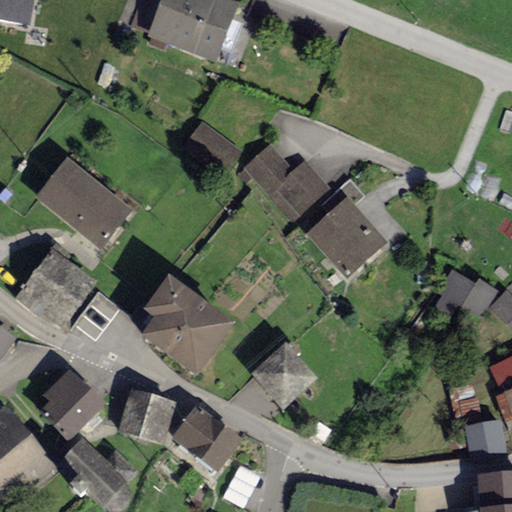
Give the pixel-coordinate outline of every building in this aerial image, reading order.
[(0,0),(0,26),(32,32),(36,0),(0,0)] [(196,0),(162,0),(147,40),(212,66),(232,14),(196,0)] [(206,130),(189,151),(225,180),(242,159),(206,130)] [(271,145),(244,170),(268,195),(295,171),(271,145)] [(305,162),(295,171),(268,195),(306,236),(329,216),(321,206),(334,195),(305,162)] [(129,219),(64,169),(36,205),(101,255),(129,219)] [(329,216),(306,236),(345,281),(388,243),(354,205),(365,197),(351,181),(334,195),(321,206),(329,216)] [(44,264),(21,297),(65,328),(88,294),(44,264)] [(455,309),(479,323),(497,293),(477,282),(475,286),(450,272),(437,296),(441,298),(431,316),(446,325),(455,309)] [(198,383),(230,336),(170,294),(150,323),(161,330),(148,348),(198,383)] [(511,300),(505,294),(489,312),(511,332),(511,300)] [(0,332),(0,362),(14,343),(0,332)] [(285,350),(251,381),(281,415),(315,384),(285,350)] [(511,363),(493,371),(501,391),(511,387),(511,363)] [(98,413),(69,383),(35,416),(63,446),(98,413)] [(175,408),(131,395),(119,436),(163,449),(175,408)] [(511,397),(500,401),(508,424),(511,422),(511,397)] [(7,405),(0,411),(0,459),(32,435),(7,405)] [(240,444),(195,412),(172,444),(216,476),(240,444)] [(500,426),(471,433),(477,458),(506,452),(500,426)] [(47,454),(32,435),(0,459),(0,491),(3,495),(25,478),(35,490),(58,472),(45,456),(47,454)] [(82,439),(65,458),(78,475),(69,483),(79,494),(84,490),(103,509),(105,507),(109,509),(114,511),(120,511),(124,509),(128,505),(131,500),(132,494),(130,486),(127,483),(138,472),(116,451),(106,462),(82,439)] [(511,511),(511,479),(477,482),(478,511),(511,511)]
